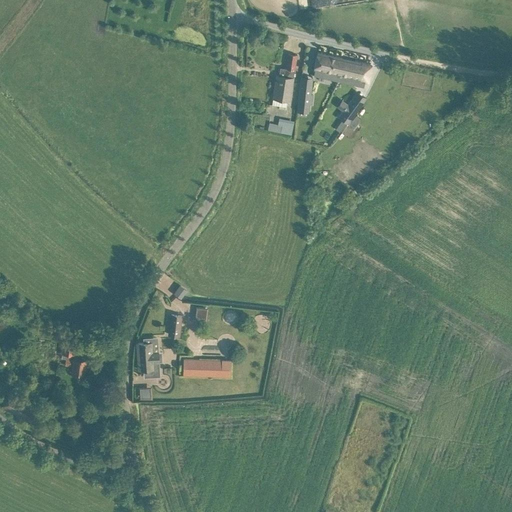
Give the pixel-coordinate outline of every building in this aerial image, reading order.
[(344,58),(317,52),(313,69),(326,72),(325,77),(339,80),(340,75),(344,58)] [(295,70),(295,64),(297,54),(288,53),(286,68),(284,68),(288,69),(287,76),(276,75),(272,98),(273,98),(272,104),(278,105),(278,108),(285,109),(286,100),(290,100),(293,77),(294,70),(295,70)] [(354,78),(353,83),(363,86),(365,81),(366,81),(370,64),(344,58),(340,75),(354,78)] [(311,86),(300,84),(297,110),(308,112),(309,104),(311,104),(312,94),(310,94),(311,86)] [(347,123),(366,97),(357,91),(352,98),(346,106),(345,105),(344,107),(345,108),(338,116),(347,123)] [(174,293),(180,297),(186,289),(180,284),(174,293)] [(191,305),(191,317),(207,317),(208,306),(191,305)] [(169,334),(179,335),(182,315),(172,314),(169,334)] [(74,354),(76,338),(63,337),(61,353),(74,354)] [(151,342),(138,343),(139,369),(144,369),(145,376),(159,375),(157,350),(157,352),(152,352),(151,342)] [(86,358),(76,357),(73,357),(73,358),(66,357),(65,364),(72,365),(71,374),(84,375),(86,358)] [(184,374),(194,375),(230,376),(230,360),(184,358),(184,374)] [(140,397),(151,396),(151,386),(139,387),(140,397)] [(33,422),(38,413),(41,408),(9,391),(1,407),(27,421),(28,419),(33,422)]
